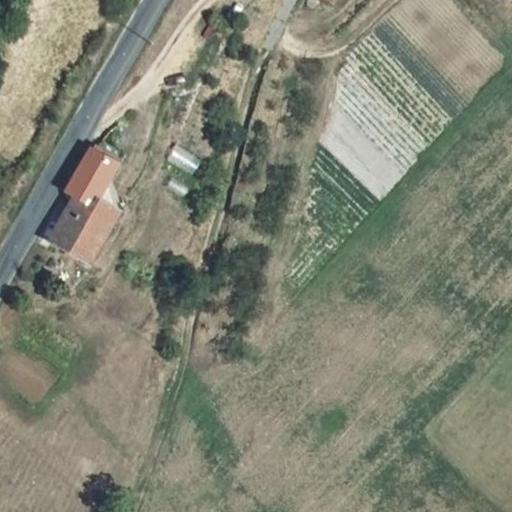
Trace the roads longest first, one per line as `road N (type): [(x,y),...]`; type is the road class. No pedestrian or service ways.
road 1 (tertiary): [(156,0),(0,277)]
road 2 (track): [(76,141),(231,0)]
road 3 (track): [(397,0),(328,54),(269,42)]
